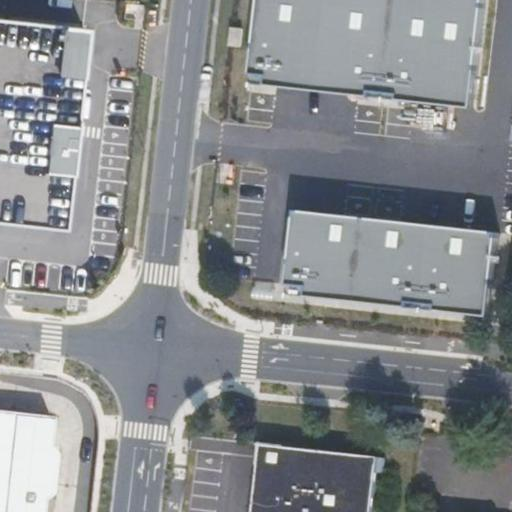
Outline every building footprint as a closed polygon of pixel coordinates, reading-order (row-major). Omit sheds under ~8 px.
[(502,273),(511,180),(511,0),(308,0),(309,1),(312,9),(292,177),(284,248),(346,256),(343,280),(438,291),(441,267),(502,273)] [(292,177),(312,9),(290,6),(272,174),(292,177)] [(0,221),(64,231),(88,27),(0,16),(0,221)] [(0,511),(42,511),(43,503),(52,496),(57,457),(50,448),(53,420),(0,414),(0,511)] [(400,434),(402,418),(393,417),(392,433),(400,434)] [(374,511),(381,457),(287,448),(286,445),(261,443),(258,463),(260,465),(255,511),(374,511)]
